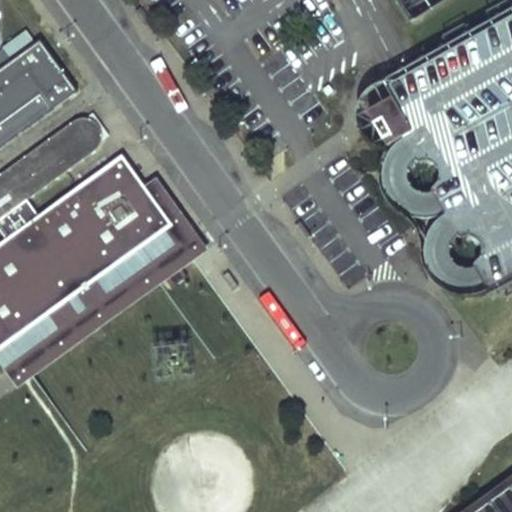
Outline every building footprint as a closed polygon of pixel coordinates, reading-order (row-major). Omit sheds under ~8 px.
[(395,148),(415,141),(405,150),(398,159),(393,168),(392,181),(394,193),(399,201),(416,213),(430,217),(442,215),(454,208),(456,211),(440,225),(434,237),(433,252),(435,262),(441,274),(456,286),(473,290),(488,288),(511,274),(511,7),(407,66),(386,78),(379,81),(367,92),(360,108),(360,118),(361,124),(370,139),(375,144),(386,149),(395,148)] [(16,57),(35,40),(25,30),(7,46),(16,57)] [(0,148),(79,92),(42,41),(0,71),(0,229),(11,244),(0,252),(0,351),(37,326),(47,318),(67,304),(79,295),(92,285),(117,267),(124,261),(174,226),(146,187),(124,156),(63,201),(65,205),(44,221),(28,200),(56,180),(78,164),(92,154),(97,150),(99,148),(101,145),(102,143),(103,140),(103,136),(103,131),(100,126),(96,122),(91,120),(88,119),(84,119),(80,120),(77,121),(0,176),(0,148)] [(37,326),(0,351),(0,363),(10,377),(18,389),(28,382),(206,254),(210,251),(202,240),(157,179),(146,187),(174,226),(124,261),(117,267),(92,285),(79,295),(67,304),(47,318),(37,326)] [(157,349),(164,377),(197,369),(191,341),(157,349)] [(511,511),(511,480),(466,511),(511,511)]
